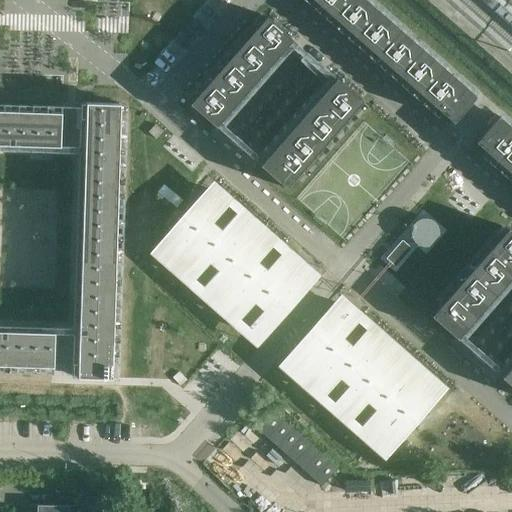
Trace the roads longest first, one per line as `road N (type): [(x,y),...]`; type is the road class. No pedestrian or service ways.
road 1 (unclassified): [(0,455),(173,459),(344,269)]
road 2 (unclassified): [(248,0),(159,105),(344,269)]
road 3 (unclassified): [(449,149),(280,0)]
road 4 (unclassified): [(344,269),(511,417)]
road 5 (unclassified): [(344,269),(449,149)]
